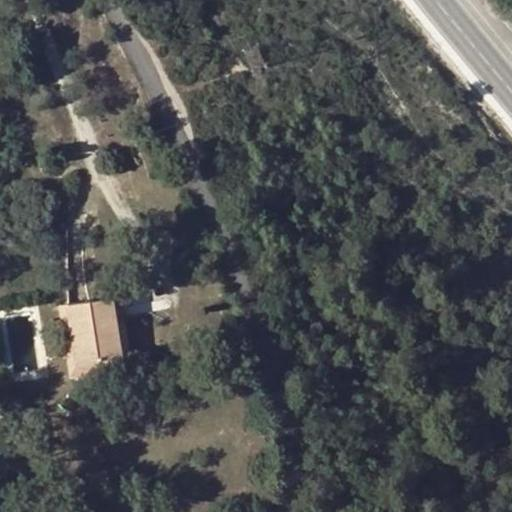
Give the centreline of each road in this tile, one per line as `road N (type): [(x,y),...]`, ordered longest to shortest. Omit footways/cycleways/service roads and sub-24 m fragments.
road 1 (unclassified): [(270,511),(287,446),(261,340),(176,122),(111,0)]
road 2 (tertiary): [(511,95),(430,0)]
